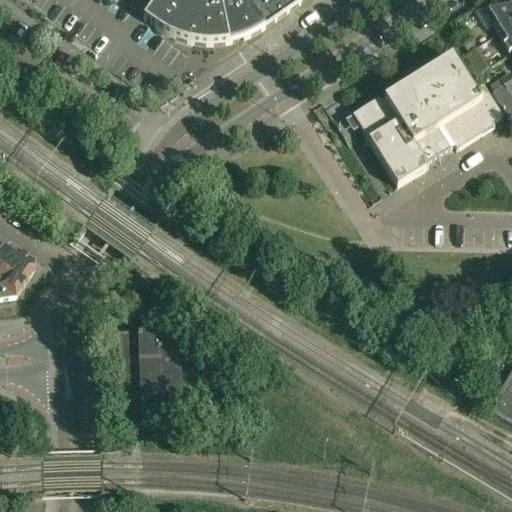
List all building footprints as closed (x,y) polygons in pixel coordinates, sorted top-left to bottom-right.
[(308,0),(158,0),(143,22),(157,32),(166,38),(173,41),(181,44),(187,46),(196,47),(205,48),(212,48),(221,47),(229,46),(233,45),(237,44),(244,42),(249,40),(255,36),(262,32),(308,0)] [(491,29),(498,39),(511,30),(511,1),(489,16),(496,26),(491,29)] [(508,45),(511,51),(511,30),(498,39),(503,47),(508,45)] [(489,44),(485,35),(469,45),(473,53),(478,51),(489,44)] [(476,79),(489,70),(483,60),(470,70),(476,79)] [(473,96),(452,63),(380,107),(378,104),(336,130),(343,141),(359,131),(397,191),(427,172),(425,169),(453,151),(455,154),(493,130),(491,127),(502,120),(483,90),(473,96)] [(488,88),(492,96),(511,83),(511,78),(509,75),(488,88)] [(511,83),(492,96),(504,116),(511,111),(511,102),(509,97),(511,95),(511,83)] [(0,262),(8,250),(0,244),(0,262)] [(0,262),(0,280),(1,281),(8,286),(25,261),(8,250),(0,262)] [(25,261),(8,286),(1,281),(0,282),(0,304),(15,302),(35,273),(34,268),(25,261)] [(119,340),(120,384),(179,382),(178,338),(119,340)] [(511,376),(497,402),(490,415),(511,427),(511,376)] [(122,429),(181,427),(179,382),(120,384),(122,429)] [(195,426),(217,425),(216,401),(194,401),(195,426)]
